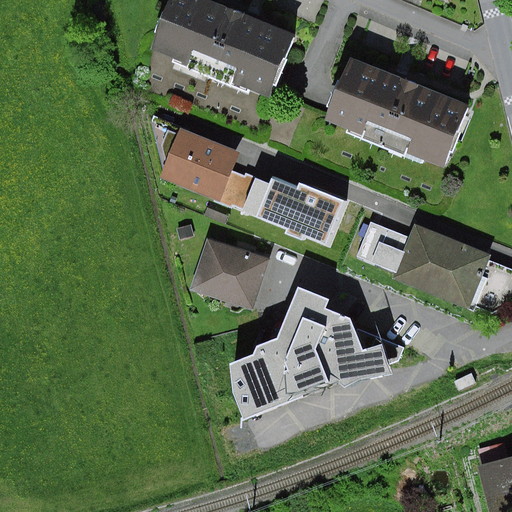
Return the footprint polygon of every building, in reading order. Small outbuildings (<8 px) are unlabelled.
[(284,39),(183,0),(174,0),(153,56),(181,67),(188,48),(248,72),(242,86),(262,94),(284,39)] [(439,108),(330,68),(310,121),(337,131),(343,114),(396,134),(389,152),(418,163),(439,108)] [(256,152),(199,131),(181,182),(238,202),(256,152)] [(364,249),(380,208),(303,178),(291,206),(330,221),(325,234),(364,249)] [(494,262),(430,237),(411,284),(475,309),(494,262)] [(285,259),(221,238),(204,288),(269,309),(285,259)] [(266,359),(242,369),(245,398),(256,425),(373,382),(403,377),(395,353),(378,359),(364,322),(340,313),(343,304),(310,291),(290,343),(268,349),(266,359)] [(511,511),(511,468),(479,477),(487,511),(511,511)]
